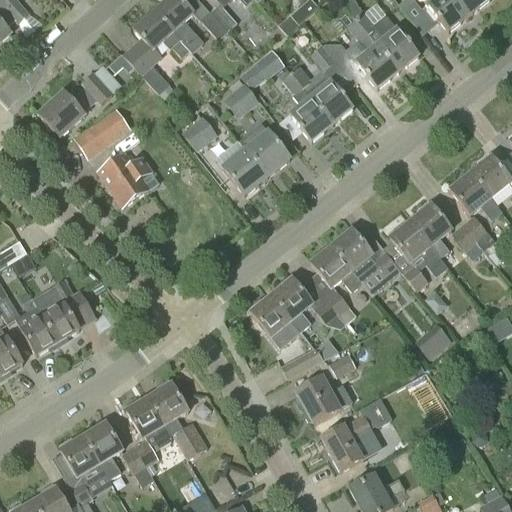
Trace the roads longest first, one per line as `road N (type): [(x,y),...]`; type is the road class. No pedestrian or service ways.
road 1 (unclassified): [(182,322),(511,56)]
road 2 (unclassified): [(182,322),(0,155)]
road 3 (unclassified): [(302,511),(182,322)]
road 4 (unclassified): [(0,447),(106,383),(182,322)]
road 5 (residential): [(0,100),(118,0)]
